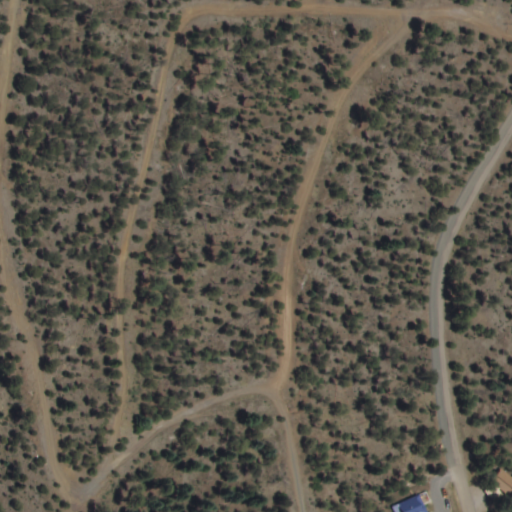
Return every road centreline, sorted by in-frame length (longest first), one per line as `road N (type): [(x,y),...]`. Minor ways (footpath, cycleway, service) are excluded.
road 1 (track): [(120,465),(125,264),(194,8),(497,18),(511,27)]
road 2 (track): [(16,0),(1,200),(66,490),(86,495),(203,404),(284,386)]
road 3 (track): [(301,511),(284,386),(289,244),(351,84),(407,13)]
road 4 (tertiary): [(472,511),(457,479),(436,296),(450,246),(511,129)]
